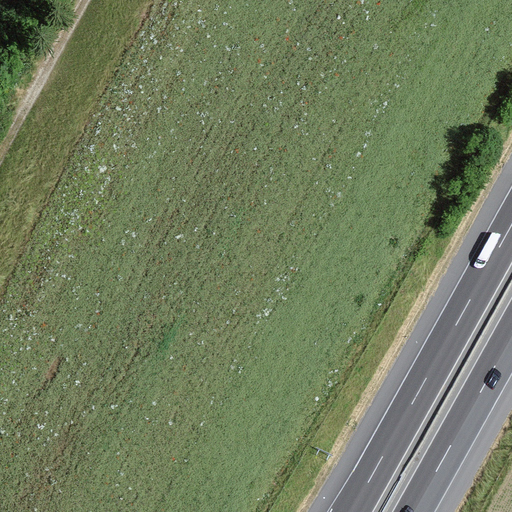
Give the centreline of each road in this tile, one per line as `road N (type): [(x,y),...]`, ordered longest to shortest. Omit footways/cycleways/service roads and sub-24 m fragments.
road 1 (motorway): [(511,224),(351,511)]
road 2 (motorway): [(413,511),(511,335)]
